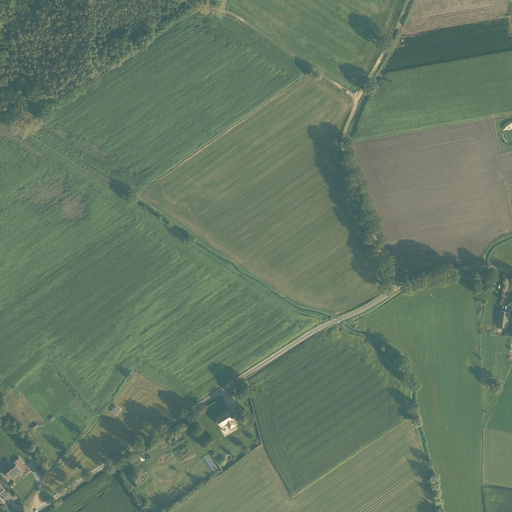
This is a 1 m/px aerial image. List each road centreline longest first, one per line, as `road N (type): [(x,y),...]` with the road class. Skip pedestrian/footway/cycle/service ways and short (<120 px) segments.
road 1 (unclassified): [(231,384),(405,282),(474,266),(511,270)]
road 2 (residential): [(34,511),(231,384)]
